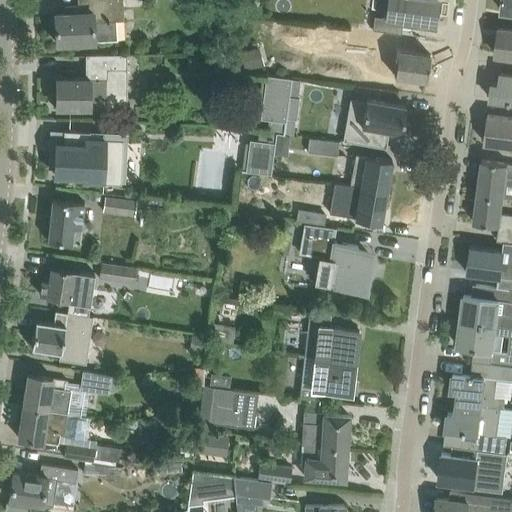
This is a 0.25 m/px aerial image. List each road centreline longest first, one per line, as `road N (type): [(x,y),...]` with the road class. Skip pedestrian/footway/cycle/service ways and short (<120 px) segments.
road 1 (residential): [(402,511),(470,0)]
road 2 (tertiary): [(0,187),(3,0)]
